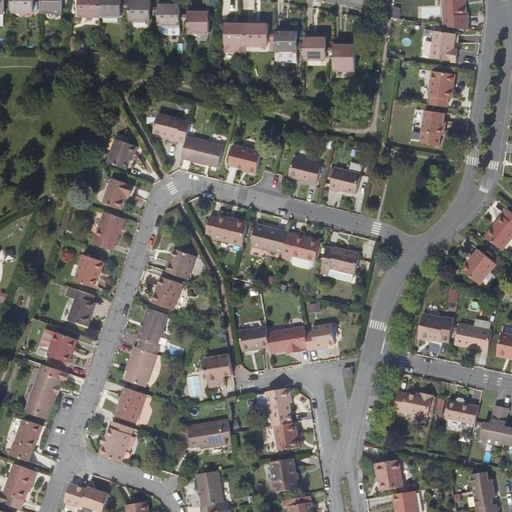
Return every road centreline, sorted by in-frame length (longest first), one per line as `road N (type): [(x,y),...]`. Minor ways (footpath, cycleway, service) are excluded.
road 1 (residential): [(415,254),(374,229),(195,184),(169,189),(151,208),(65,459)]
road 2 (residential): [(491,14),(462,208)]
road 3 (residential): [(462,208),(491,165),(511,23)]
road 4 (residential): [(368,354),(511,385)]
road 5 (residential): [(171,511),(159,492),(65,459)]
